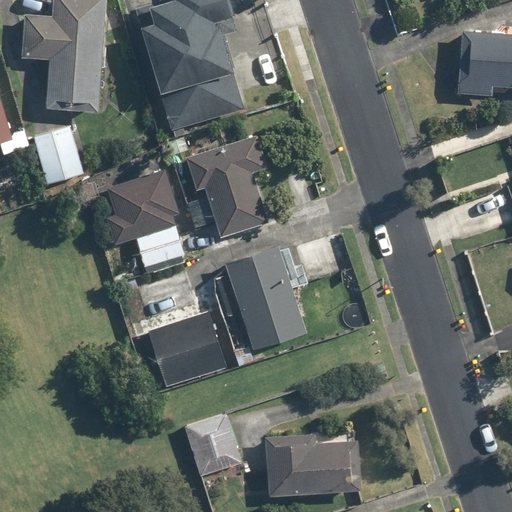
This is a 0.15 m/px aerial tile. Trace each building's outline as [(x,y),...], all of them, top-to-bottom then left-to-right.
[(107,0),(53,0),(54,19),(21,18),(20,57),(51,58),(49,107),(103,110),(107,0)] [(231,0),(133,0),(170,125),(240,105),(231,72),(244,68),(229,17),(236,15),(231,0)] [(511,30),(462,29),(459,93),(492,94),(492,84),(511,84),(511,30)] [(0,90),(0,140),(1,140),(5,153),(30,145),(24,127),(12,130),(0,90)] [(70,123),(34,134),(48,182),(85,170),(70,123)] [(257,133),(186,155),(197,190),(206,187),(222,236),(270,221),(254,172),(268,168),(257,133)] [(174,157),(97,182),(117,244),(136,238),(145,265),(188,251),(176,212),(182,210),(177,194),(186,191),(174,157)] [(308,329),(293,287),(353,266),(341,229),(281,250),(279,245),(226,263),(254,347),(308,329)] [(227,366),(209,307),(146,325),(164,385),(227,366)] [(225,408),(183,423),(202,477),(244,462),(225,408)] [(268,435),(270,493),(362,491),(360,433),(268,435)]
